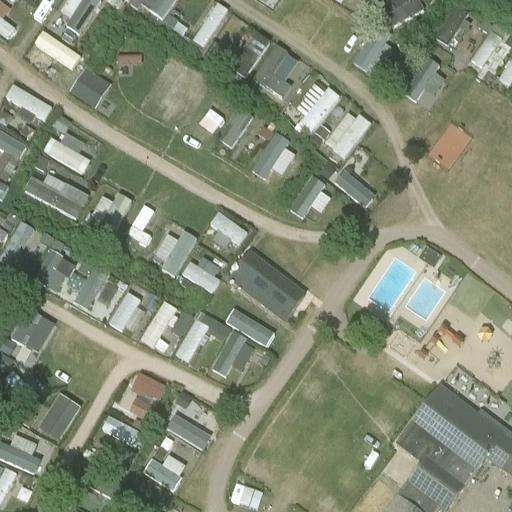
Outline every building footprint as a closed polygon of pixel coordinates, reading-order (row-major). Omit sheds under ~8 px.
[(68,0),(51,23),(75,41),(102,7),(92,0),(68,0)] [(144,2),(143,2),(140,0),(135,0),(130,8),(137,12),(140,7),(144,2)] [(154,0),(151,4),(158,9),(157,9),(167,16),(177,0),(154,0)] [(410,6),(406,0),(399,0),(389,6),(394,15),(386,19),(393,31),(424,14),(418,2),(410,6)] [(0,35),(8,41),(16,32),(3,21),(11,11),(0,2),(0,35)] [(216,6),(193,44),(206,52),(229,13),(216,6)] [(164,26),(173,33),(178,26),(178,25),(169,18),(164,26)] [(442,19),(436,44),(452,47),(458,23),(442,19)] [(371,78),(394,43),(374,30),(351,65),(371,78)] [(235,56),(226,69),(245,82),(270,46),(257,37),(242,60),(235,56)] [(470,64),(482,71),(495,51),(484,43),(470,64)] [(33,46),(27,60),(50,69),(55,55),(33,46)] [(265,91),(283,103),(292,91),(274,79),(288,57),(276,49),(252,84),(264,92),(265,91)] [(511,57),(498,85),(508,89),(511,82),(511,57)] [(446,83),(436,75),(441,69),(428,59),(401,94),(416,105),(425,94),(433,100),(446,83)] [(147,103),(160,109),(165,99),(172,102),(187,70),(168,61),(147,103)] [(111,88),(86,71),(70,96),(95,113),(111,88)] [(314,87),(296,111),(306,118),(301,125),(315,135),(341,99),(328,90),(325,95),(314,87)] [(4,106),(42,118),(47,103),(9,91),(4,106)] [(193,123),(210,131),(219,111),(202,103),(193,123)] [(237,110),(221,146),(236,153),(252,117),(237,110)] [(346,162),(371,129),(349,113),(324,146),(346,162)] [(50,127),(65,136),(71,125),(57,117),(50,127)] [(0,149),(10,155),(16,142),(0,133),(0,149)] [(80,156),(85,147),(66,136),(60,145),(80,156)] [(43,153),(85,177),(92,165),(50,141),(43,153)] [(265,187),(275,163),(289,168),(295,152),(272,142),(255,182),(265,187)] [(278,165),(266,187),(275,193),(288,171),(278,165)] [(344,171),(334,184),(366,211),(377,198),(344,171)] [(320,216),(334,197),(310,180),(288,211),(301,221),(310,209),(320,216)] [(31,183),(25,195),(77,223),(89,201),(66,188),(60,199),(31,183)] [(0,202),(1,203),(8,189),(0,184),(0,202)] [(118,195),(113,205),(103,199),(90,222),(116,236),(134,204),(118,195)] [(135,234),(128,249),(151,260),(166,228),(134,213),(126,229),(135,234)] [(219,232),(212,243),(224,251),(231,242),(240,248),(248,236),(217,215),(209,226),(219,232)] [(16,224),(0,266),(0,268),(15,274),(32,230),(16,224)] [(166,264),(161,271),(174,280),(200,243),(185,233),(177,244),(168,237),(155,256),(166,264)] [(426,251),(418,262),(434,272),(441,260),(426,251)] [(69,282),(75,270),(62,262),(63,262),(50,255),(33,283),(45,291),(55,274),(69,282)] [(286,325),(306,298),(251,255),(229,284),(249,299),(250,297),(286,325)] [(214,293),(222,271),(190,259),(182,281),(214,293)] [(87,315),(103,284),(92,278),(75,309),(87,315)] [(105,284),(97,297),(107,304),(116,291),(105,284)] [(127,295),(108,326),(121,334),(141,303),(127,295)] [(161,306),(141,343),(153,350),(173,313),(161,306)] [(200,315),(196,324),(226,338),(230,329),(200,315)] [(30,317),(16,344),(38,356),(53,329),(30,317)] [(188,366),(209,330),(195,322),(174,358),(188,366)] [(251,352),(243,347),(247,340),(232,333),(210,373),(233,386),(251,352)] [(3,388),(24,397),(29,387),(8,377),(3,388)] [(165,391),(139,378),(134,389),(142,393),(138,402),(150,408),(154,399),(160,402),(165,391)] [(439,511),(440,511),(442,511),(449,511),(488,460),(503,471),(511,459),(511,444),(441,390),(397,448),(423,467),(389,511),(439,511)] [(185,421),(196,403),(186,397),(175,415),(185,421)] [(59,445),(80,412),(68,404),(55,425),(46,420),(38,432),(59,445)] [(109,416),(101,430),(137,451),(145,438),(109,416)] [(205,452),(211,437),(171,418),(164,433),(205,452)] [(31,458),(36,447),(13,438),(9,448),(0,444),(0,463),(35,477),(41,462),(31,458)] [(143,476),(174,491),(186,468),(168,459),(164,468),(150,461),(143,476)] [(78,482),(131,511),(137,498),(84,470),(78,482)] [(3,471),(0,477),(0,489),(11,494),(18,477),(3,471)] [(0,509),(1,510),(8,494),(0,490),(0,509)]
